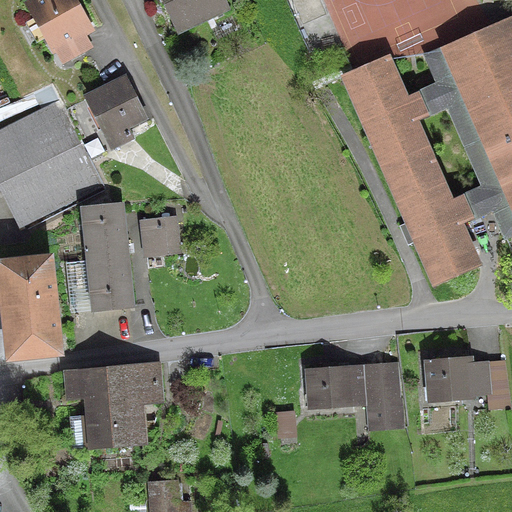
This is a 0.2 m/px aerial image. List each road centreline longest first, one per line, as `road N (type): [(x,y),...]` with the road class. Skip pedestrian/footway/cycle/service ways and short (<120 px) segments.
road 1 (residential): [(0,373),(270,333),(511,312)]
road 2 (unknown): [(323,86),(417,272),(408,319)]
